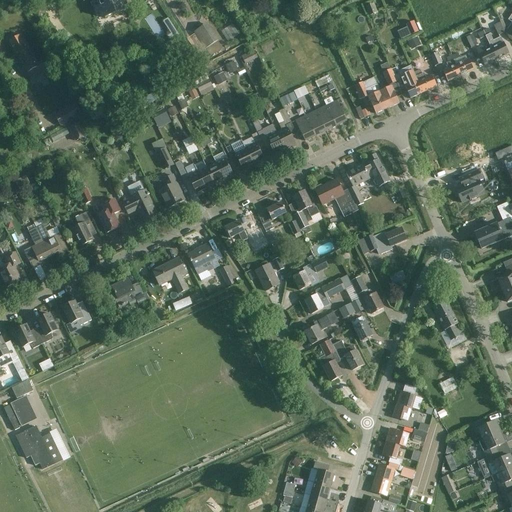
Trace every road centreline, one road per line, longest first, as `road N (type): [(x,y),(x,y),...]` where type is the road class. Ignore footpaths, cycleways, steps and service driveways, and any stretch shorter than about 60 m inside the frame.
road 1 (tertiary): [(0,314),(393,124)]
road 2 (residential): [(370,423),(423,272),(448,254)]
road 3 (tertiary): [(511,399),(448,254)]
road 4 (residential): [(370,423),(310,382),(268,317)]
road 5 (tertiary): [(448,254),(393,124)]
road 6 (unclassified): [(511,69),(393,124)]
